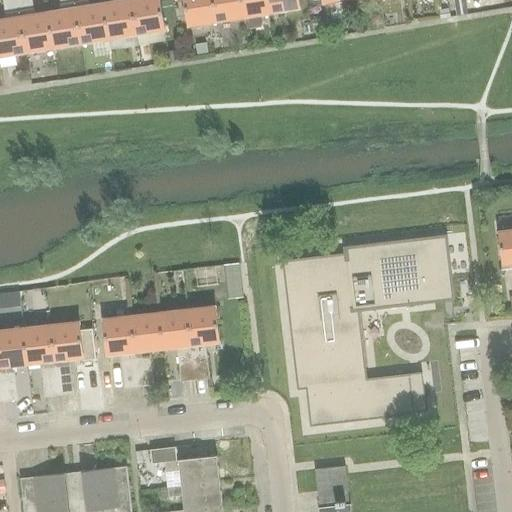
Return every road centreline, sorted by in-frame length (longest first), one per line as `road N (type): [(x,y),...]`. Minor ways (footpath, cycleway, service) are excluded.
road 1 (residential): [(283,511),(271,413),(8,442)]
road 2 (residential): [(511,339),(491,342),(509,511)]
